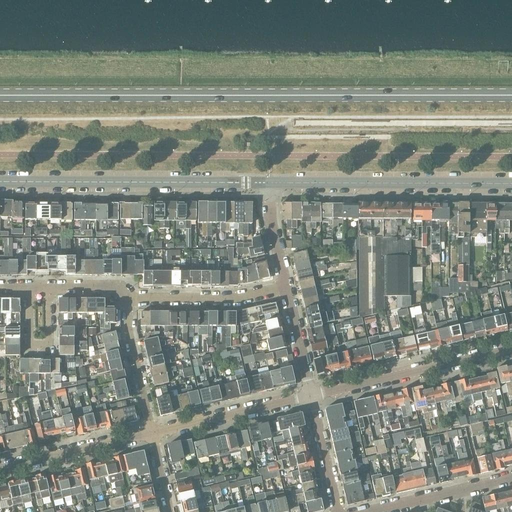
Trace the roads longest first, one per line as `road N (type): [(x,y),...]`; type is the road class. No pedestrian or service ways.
road 1 (secondary): [(511,95),(0,96)]
road 2 (tertiary): [(0,182),(270,183)]
road 3 (tertiary): [(270,183),(511,184)]
road 4 (residential): [(311,395),(511,348)]
road 5 (residential): [(151,433),(311,395)]
road 6 (residential): [(131,300),(232,299),(286,287)]
road 7 (residential): [(0,469),(151,433)]
road 8 (residential): [(151,433),(128,333),(131,300)]
road 9 (residential): [(0,287),(115,287),(131,300)]
